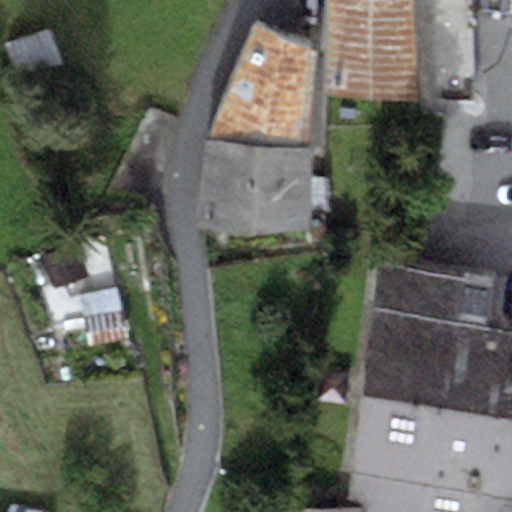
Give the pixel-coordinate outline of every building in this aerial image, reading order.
[(406,0),(333,0),(330,75),(411,79),(411,59),(410,29),(406,0)] [(407,0),(410,29),(411,59),(472,56),(469,0),(407,0)] [(313,37),(257,17),(219,117),(207,157),(202,213),(305,213),(305,158),(301,158),(305,98),(313,37)] [(57,54),(49,29),(12,41),(20,66),(57,54)] [(154,196),(179,116),(154,108),(120,182),(151,187),(154,196)] [(307,511),(468,511),(472,477),(501,480),(511,482),(511,321),(488,319),(492,282),(496,283),(497,269),(484,268),(483,273),(415,265),(417,229),(373,225),(370,258),(389,260),(361,506),(307,509),(307,511)] [(115,283),(81,290),(84,314),(89,314),(92,335),(123,330),(115,283)]
